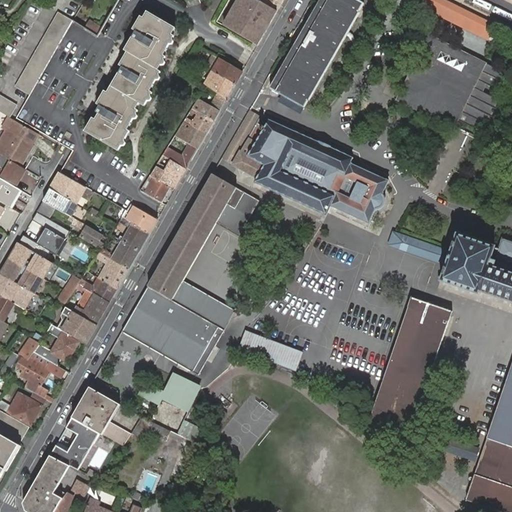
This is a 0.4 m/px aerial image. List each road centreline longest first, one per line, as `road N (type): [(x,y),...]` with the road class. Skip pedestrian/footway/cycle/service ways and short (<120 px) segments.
road 1 (residential): [(7,511),(15,485),(293,0)]
road 2 (residential): [(62,153),(0,261)]
